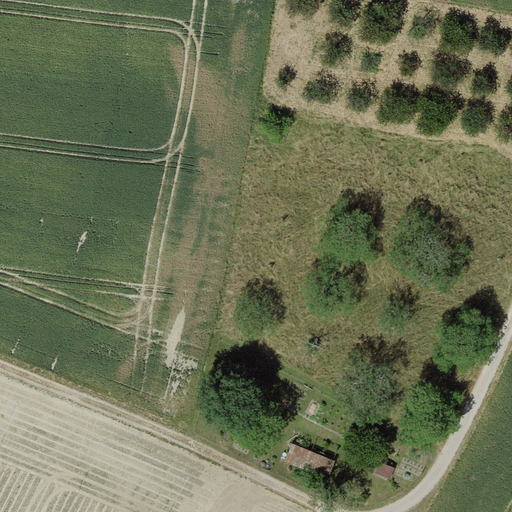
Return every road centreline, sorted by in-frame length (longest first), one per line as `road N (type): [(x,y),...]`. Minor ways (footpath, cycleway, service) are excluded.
road 1 (track): [(312,511),(0,370)]
road 2 (track): [(511,312),(426,491),(393,511)]
